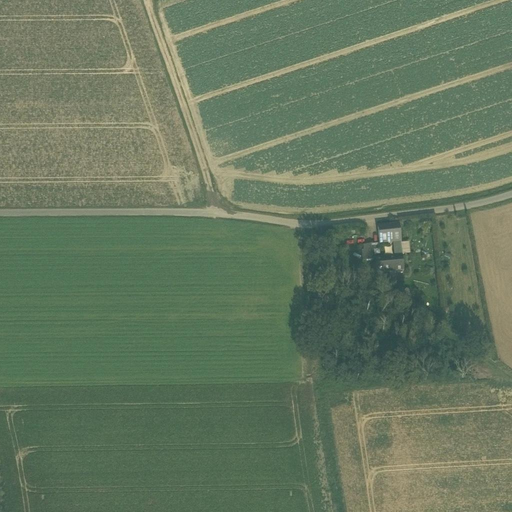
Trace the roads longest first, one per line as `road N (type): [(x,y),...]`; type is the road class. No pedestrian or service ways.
road 1 (unclassified): [(0,213),(218,212),(335,223),(511,193)]
road 2 (track): [(302,224),(511,380)]
road 3 (track): [(152,0),(218,212)]
road 4 (track): [(302,224),(313,382)]
